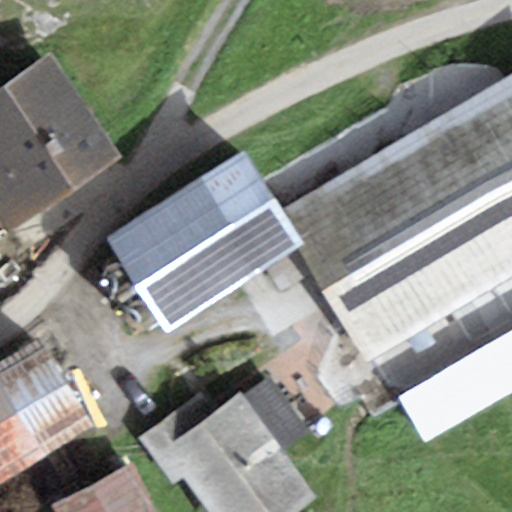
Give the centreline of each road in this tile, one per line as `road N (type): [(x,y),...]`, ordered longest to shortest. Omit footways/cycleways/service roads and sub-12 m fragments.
road 1 (unclassified): [(511,4),(364,55),(152,168),(0,323)]
road 2 (track): [(152,168),(235,0)]
